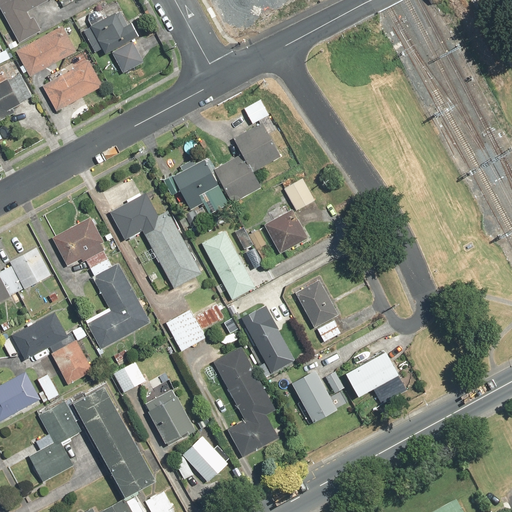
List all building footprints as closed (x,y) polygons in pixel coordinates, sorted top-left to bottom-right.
[(0,0),(0,8),(19,43),(42,31),(30,9),(47,0),(0,0)] [(91,27),(83,32),(95,53),(102,48),(105,53),(138,34),(131,22),(128,24),(120,9),(103,19),(97,8),(85,15),(91,27)] [(62,26),(15,51),(29,77),(76,52),(62,26)] [(132,41),(112,52),(122,73),(143,62),(132,41)] [(0,63),(13,56),(9,48),(0,52),(0,63)] [(50,82),(42,86),(56,111),(103,86),(85,52),(65,62),(68,66),(48,77),(50,82)] [(0,119),(15,112),(12,108),(31,97),(18,73),(0,82),(0,119)] [(261,99),(243,109),(252,124),(270,114),(261,99)] [(241,154),(213,169),(214,171),(211,173),(204,159),(195,163),(193,158),(179,166),(182,172),(173,177),(189,209),(204,201),(200,195),(218,186),(216,183),(219,181),(231,203),(261,187),(253,172),(281,157),(262,122),(233,138),(241,154)] [(195,140),(182,147),(188,157),(200,150),(195,140)] [(140,193),(131,177),(91,199),(100,215),(140,193)] [(302,177),(283,188),(297,212),(316,202),(302,177)] [(144,194),(109,213),(124,241),(142,231),(173,289),(201,273),(168,211),(157,217),(144,194)] [(291,209),(263,225),(280,254),(308,238),(291,209)] [(90,217),(52,237),(66,266),(80,259),(81,262),(85,261),(109,307),(86,319),(101,349),(151,323),(118,263),(112,266),(103,251),(105,250),(101,244),(104,242),(90,217)] [(243,227),(234,232),(243,249),(252,244),(243,227)] [(258,229),(249,234),(257,249),(266,244),(258,229)] [(224,230),(201,243),(232,300),(255,287),(224,230)] [(0,300),(50,273),(36,247),(9,261),(12,266),(0,272),(0,300)] [(319,279),(294,292),(313,327),(337,314),(319,279)] [(264,304),(240,318),(272,373),(296,359),(264,304)] [(60,309),(12,335),(25,360),(50,347),(53,353),(51,354),(66,384),(92,371),(60,309)] [(191,309),(165,323),(180,351),(206,337),(191,309)] [(335,321),(317,329),(323,341),(340,334),(335,321)] [(242,347),(213,362),(244,420),(227,429),(242,457),(279,437),(267,414),(275,409),(242,347)] [(397,375),(384,351),(344,373),(357,397),(397,375)] [(135,363),(113,375),(123,392),(145,379),(135,363)] [(314,369),(290,383),(313,424),(337,410),(314,369)] [(26,371),(0,385),(0,421),(41,399),(26,371)] [(48,374),(37,380),(42,390),(38,392),(44,402),(59,394),(48,374)] [(102,386),(71,403),(124,497),(155,480),(102,386)] [(173,390),(144,405),(166,445),(194,430),(173,390)] [(40,450),(29,457),(43,482),(73,465),(60,442),(81,431),(64,400),(38,415),(48,434),(35,441),(40,450)] [(202,436),(182,454),(207,481),(227,463),(202,436)] [(163,491),(145,500),(150,511),(173,511),(174,511),(163,491)] [(93,511),(91,508),(83,511),(133,511),(125,498),(98,511),(93,511)] [(461,511),(456,501),(434,511),(461,511)]
